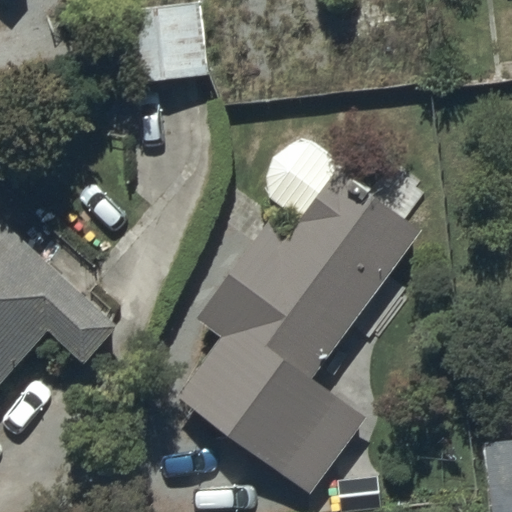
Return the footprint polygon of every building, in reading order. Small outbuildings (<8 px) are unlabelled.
[(123,0),(129,71),(209,64),(203,0),(123,0)] [(335,36),(340,80),(424,69),(418,26),(335,36)] [(289,219),(271,207),(198,307),(221,324),(178,381),(312,482),(370,405),(315,364),(426,217),(296,119),(253,176),(297,209),(289,219)] [(0,374),(49,318),(84,350),(118,314),(0,203),(0,374)] [(511,511),(511,440),(488,443),(496,511),(511,511)]
